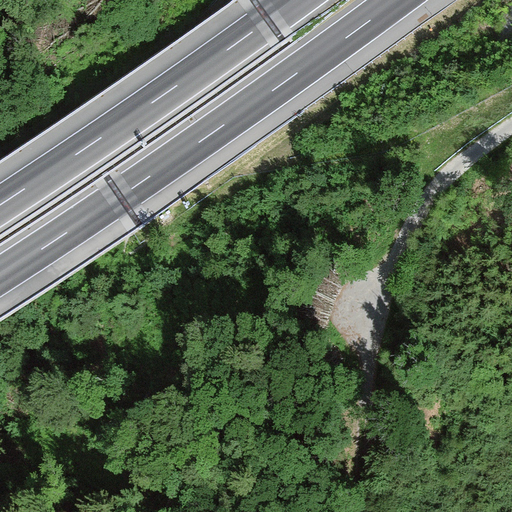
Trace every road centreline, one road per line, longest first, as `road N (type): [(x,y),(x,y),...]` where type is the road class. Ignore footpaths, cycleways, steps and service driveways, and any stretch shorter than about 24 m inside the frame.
road 1 (motorway): [(0,276),(397,0)]
road 2 (motorway): [(296,0),(0,204)]
road 3 (unclassified): [(511,124),(431,194),(395,259),(374,342)]
road 4 (track): [(374,342),(363,511)]
